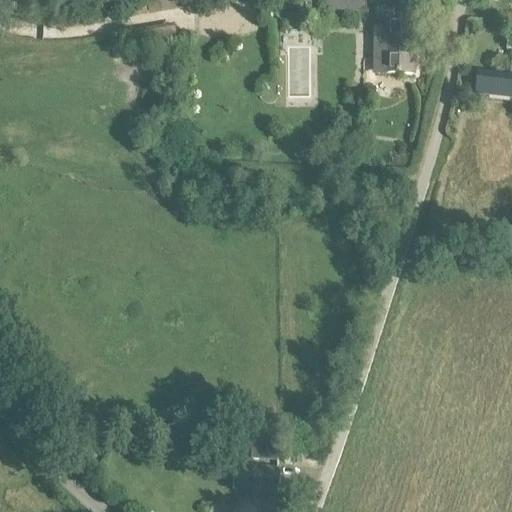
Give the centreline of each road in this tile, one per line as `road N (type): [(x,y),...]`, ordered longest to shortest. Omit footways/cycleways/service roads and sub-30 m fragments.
road 1 (unclassified): [(312,511),(429,158),(455,59),(454,0)]
road 2 (unclassified): [(98,511),(28,441),(0,391)]
